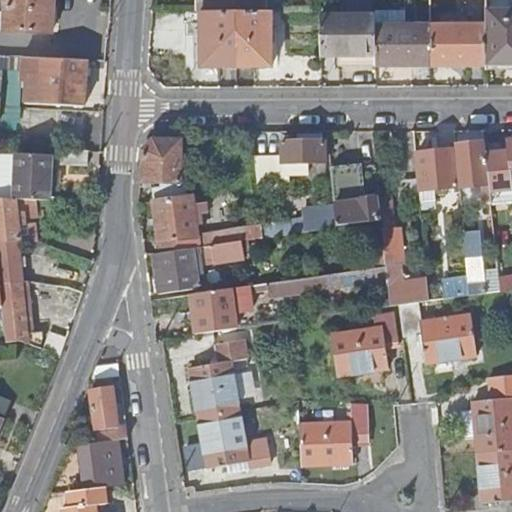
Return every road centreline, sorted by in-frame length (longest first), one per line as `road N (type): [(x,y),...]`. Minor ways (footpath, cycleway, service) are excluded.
road 1 (residential): [(124,112),(511,108)]
road 2 (residential): [(159,511),(122,250)]
road 3 (residential): [(190,511),(407,497)]
road 4 (residential): [(79,356),(17,511)]
road 5 (residential): [(122,250),(124,112)]
road 6 (unknown): [(0,144),(124,151)]
